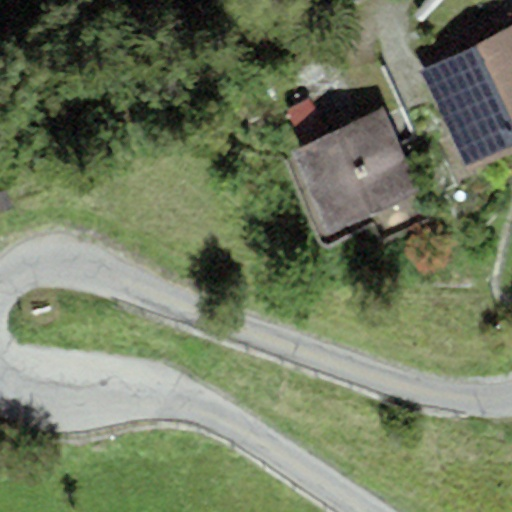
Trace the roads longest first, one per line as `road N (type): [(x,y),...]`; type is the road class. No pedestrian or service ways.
road 1 (residential): [(0,283),(19,269),(59,260),(388,382),(463,398),(511,395)]
road 2 (track): [(410,0),(396,16),(129,64),(0,194)]
road 3 (residential): [(361,511),(259,440),(176,400),(0,375)]
